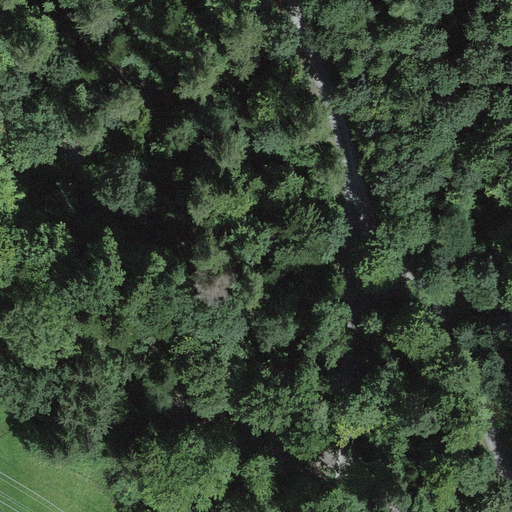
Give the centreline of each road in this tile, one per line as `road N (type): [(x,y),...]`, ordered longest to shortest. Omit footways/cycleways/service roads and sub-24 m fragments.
road 1 (track): [(511,484),(484,407),(425,302),(378,250)]
road 2 (track): [(333,511),(342,496),(359,302),(378,250)]
road 3 (track): [(378,250),(293,0)]
